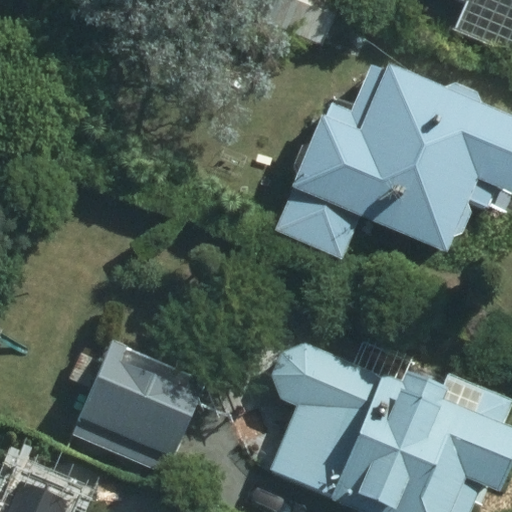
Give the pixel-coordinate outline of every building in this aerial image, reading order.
[(247,0),(240,17),(317,51),(339,2),(335,0),(247,0)] [(511,0),(426,0),(457,13),(449,30),(511,55),(511,0)] [(505,212),(511,196),(511,136),(468,116),(463,106),(438,97),(425,102),(360,73),(338,123),(318,114),(262,240),(330,271),(348,231),(432,270),(466,195),(505,212)] [(70,408),(162,447),(189,379),(115,347),(116,342),(101,336),(70,408)] [(266,468),(369,511),(464,511),(475,485),(487,490),(511,430),(511,427),(495,420),(505,397),(442,370),(437,384),(395,367),(390,380),(296,341),(272,351),(263,375),(275,397),(293,405),(266,468)] [(0,511),(47,511),(56,489),(6,469),(0,483),(0,511)]
